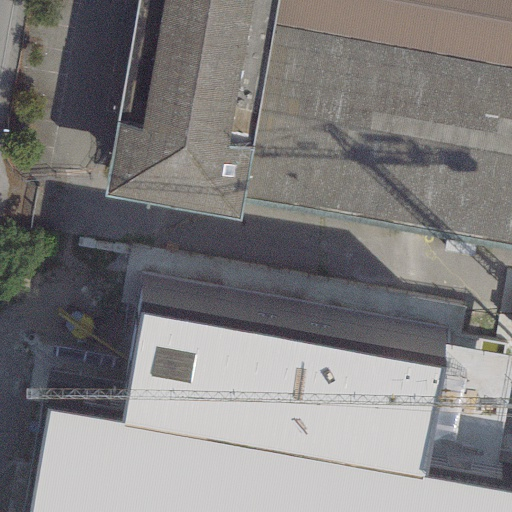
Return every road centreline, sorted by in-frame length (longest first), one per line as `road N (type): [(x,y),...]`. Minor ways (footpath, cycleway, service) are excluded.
road 1 (unknown): [(511,458),(0,382)]
road 2 (unknown): [(511,332),(134,234)]
